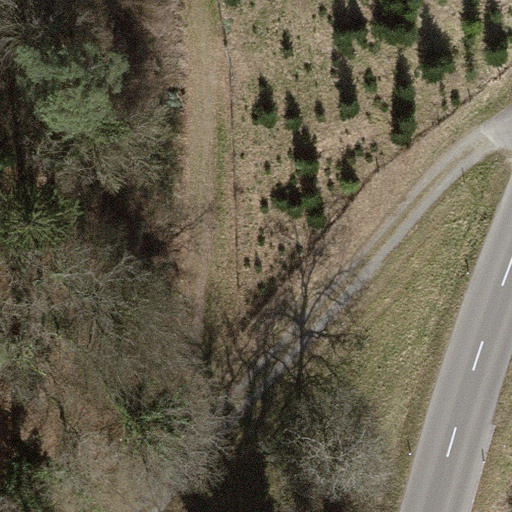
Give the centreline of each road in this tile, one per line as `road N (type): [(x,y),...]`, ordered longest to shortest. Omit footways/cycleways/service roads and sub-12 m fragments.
road 1 (track): [(192,460),(454,160),(511,130)]
road 2 (track): [(192,460),(193,0)]
road 3 (secondary): [(511,267),(439,511)]
